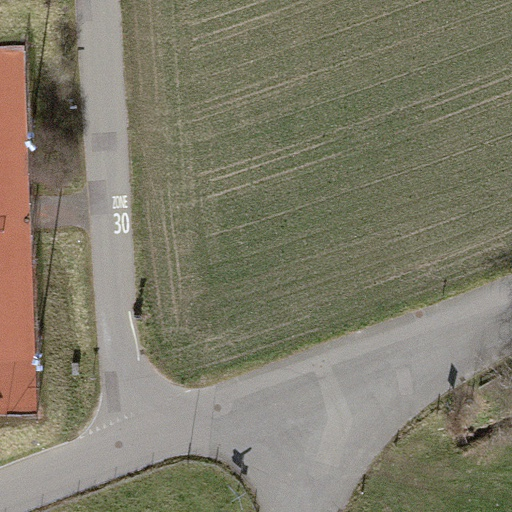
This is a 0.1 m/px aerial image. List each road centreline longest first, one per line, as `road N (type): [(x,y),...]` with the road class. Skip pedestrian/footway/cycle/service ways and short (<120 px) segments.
road 1 (residential): [(146,443),(124,370),(95,0)]
road 2 (unclassified): [(146,443),(375,366)]
road 3 (unclassified): [(306,511),(375,366)]
road 4 (unclassified): [(0,496),(146,443)]
road 5 (unclassified): [(375,366),(511,308)]
